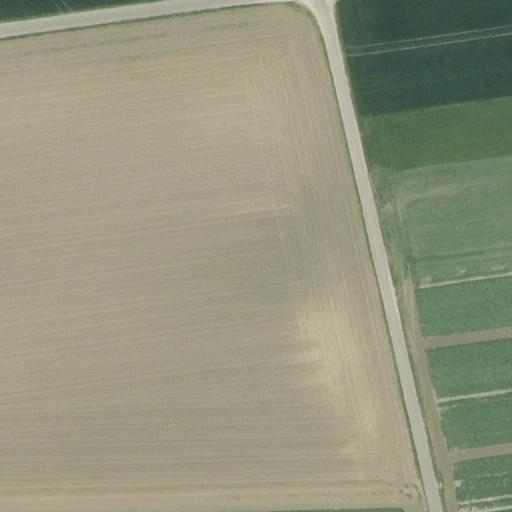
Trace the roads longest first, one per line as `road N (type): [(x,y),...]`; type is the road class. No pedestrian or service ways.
road 1 (track): [(434,511),(320,0)]
road 2 (track): [(243,0),(0,34)]
